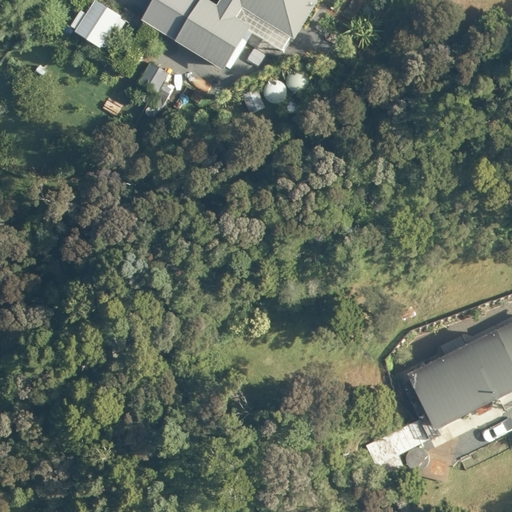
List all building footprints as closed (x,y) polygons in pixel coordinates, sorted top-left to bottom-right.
[(203,0),(179,46),(227,71),(247,34),(294,59),(325,0),(203,0)] [(217,77),(182,56),(174,68),(210,90),(217,77)] [(170,96),(160,90),(169,75),(151,63),(136,85),(148,93),(142,102),(158,113),(170,96)] [(313,86),(299,65),(261,91),(275,111),(313,86)] [(511,326),(470,347),(463,331),(437,344),(444,358),(409,375),(439,437),(502,406),(508,417),(511,415),(511,326)] [(429,445),(418,422),(370,444),(386,480),(408,470),(409,471),(410,471),(411,471),(412,472),(413,472),(414,472),(416,472),(417,472),(418,472),(419,471),(420,471),(421,470),(422,470),(423,469),(424,468),(425,467),(426,466),(427,464),(427,463),(427,462),(428,461),(428,460),(428,459),(428,458),(428,457),(427,455),(427,454),(427,453),(426,452),(426,451),(425,450),(424,449),(423,449),(422,448),(429,445)]
